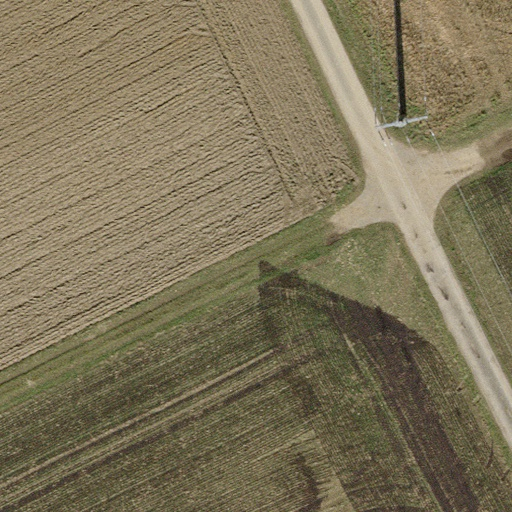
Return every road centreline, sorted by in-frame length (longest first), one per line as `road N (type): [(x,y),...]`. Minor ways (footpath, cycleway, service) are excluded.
road 1 (track): [(0,392),(511,142)]
road 2 (unclassified): [(306,0),(511,416)]
